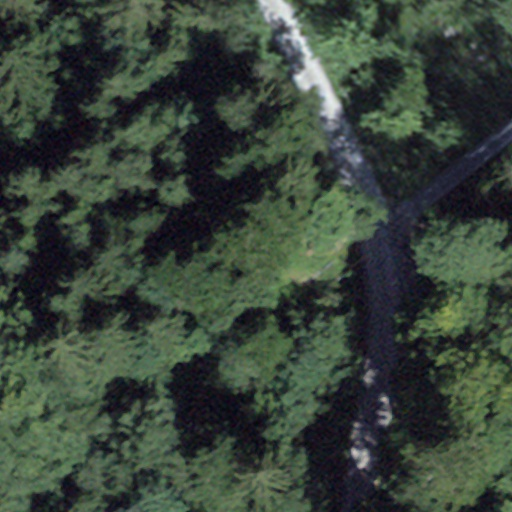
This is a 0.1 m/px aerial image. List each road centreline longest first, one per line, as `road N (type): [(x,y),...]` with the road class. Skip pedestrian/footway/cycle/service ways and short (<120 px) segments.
road 1 (track): [(348,511),(391,295),(376,235)]
road 2 (track): [(376,235),(305,39),(281,0)]
